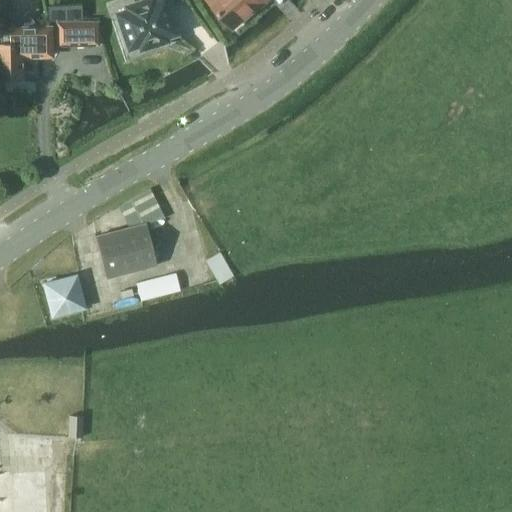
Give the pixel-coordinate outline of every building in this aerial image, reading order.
[(129,49),(172,34),(174,33),(165,4),(154,8),(148,0),(129,7),(130,16),(119,20),(129,49)] [(233,28),(242,20),(265,0),(216,0),(212,4),(233,28)] [(57,6),(46,7),(47,21),(58,20),(57,6)] [(52,57),(51,27),(34,27),(34,23),(31,19),(28,17),(24,17),(20,20),(17,24),(17,28),(10,28),(0,27),(0,79),(22,79),(22,58),(52,57)] [(99,46),(98,25),(98,22),(97,22),(81,23),(66,23),(57,23),(57,47),(99,46)] [(161,209),(150,190),(119,207),(129,227),(161,209)] [(146,223),(96,236),(106,278),(157,265),(146,223)] [(222,250),(208,257),(220,281),(234,273),(222,250)] [(78,270),(42,279),(52,315),(87,305),(78,270)] [(69,415),(68,436),(82,436),(83,416),(69,415)]
